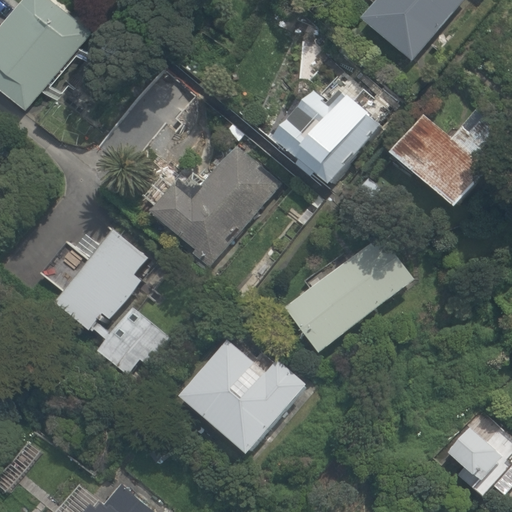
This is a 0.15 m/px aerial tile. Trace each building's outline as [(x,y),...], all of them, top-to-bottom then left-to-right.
[(106,30),(70,0),(37,0),(0,43),(0,73),(39,107),(106,30)] [(466,0),(384,0),(364,23),(412,64),(466,0)] [(384,123),(333,79),(282,139),(333,183),(384,123)] [(485,166),(423,119),(391,161),(453,208),(485,166)] [(286,186),(246,154),(205,204),(185,189),(161,218),(221,266),(286,186)] [(419,282),(386,237),(288,310),(322,354),(419,282)] [(159,263),(130,238),(69,308),(101,335),(115,319),(121,324),(154,286),(145,279),(159,263)] [(177,341),(145,313),(108,354),(134,377),(147,362),(154,367),(177,341)] [(269,374),(229,341),(181,398),(249,455),(308,385),(279,361),(269,374)] [(471,429),(448,454),(465,469),(458,477),(484,501),(511,469),(505,463),(511,455),(511,436),(502,428),(487,444),(471,429)] [(150,511),(122,486),(99,511),(150,511)]
